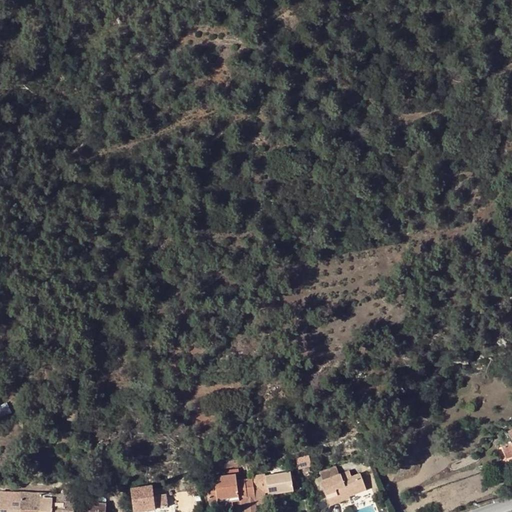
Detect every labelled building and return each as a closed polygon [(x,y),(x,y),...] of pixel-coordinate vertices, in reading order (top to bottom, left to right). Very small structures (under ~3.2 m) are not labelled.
[(97,11),(98,0),(96,0),(77,0),(76,8),(97,11)] [(9,402),(0,405),(0,416),(13,411),(9,402)] [(511,445),(503,449),(507,459),(511,457),(511,445)] [(319,473),(322,482),(339,475),(336,467),(319,473)] [(350,472),(339,475),(322,482),(329,501),(348,494),(349,496),(366,490),(360,475),(352,478),(350,472)] [(294,493),(292,474),(266,477),(268,496),(294,493)] [(206,479),(210,504),(233,501),(240,501),(240,505),(246,505),(245,511),(257,511),(253,479),(237,480),(236,476),(228,476),(206,479)] [(154,497),(152,486),(131,489),(134,511),(166,507),(165,496),(154,497)] [(74,511),(76,487),(63,487),(62,495),(53,494),(52,511),(74,511)] [(0,492),(0,505),(0,511),(21,511),(22,493),(0,492)] [(40,511),(42,494),(22,493),(21,511),(40,511)] [(42,494),(40,511),(52,511),(53,494),(42,494)] [(350,499),(349,496),(348,494),(329,501),(330,506),(350,499)] [(233,508),(233,501),(210,504),(210,511),(233,508)]
